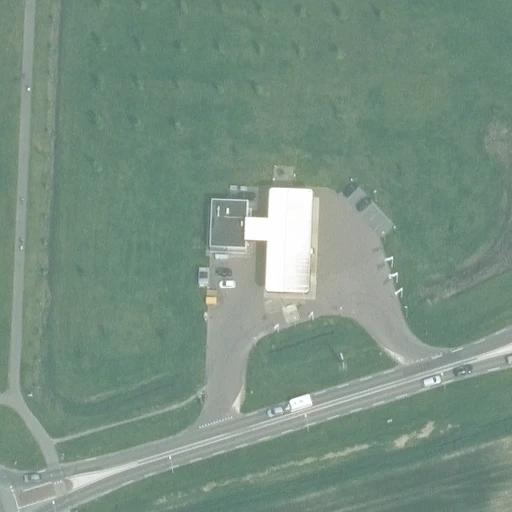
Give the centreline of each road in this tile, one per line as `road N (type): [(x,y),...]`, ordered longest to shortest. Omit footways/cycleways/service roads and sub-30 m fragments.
road 1 (secondary): [(209,440),(450,365)]
road 2 (secondary): [(209,440),(0,488)]
road 3 (secondary): [(39,511),(209,440)]
